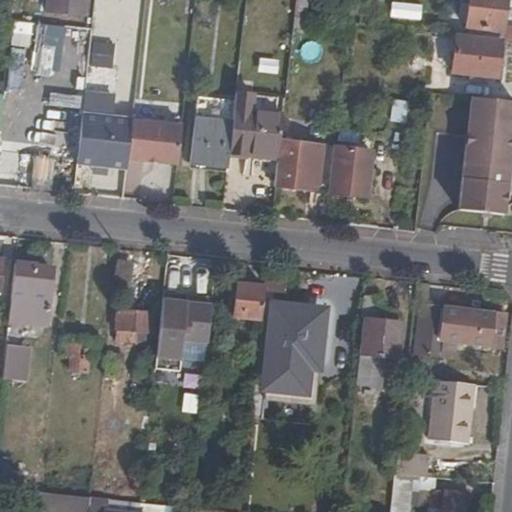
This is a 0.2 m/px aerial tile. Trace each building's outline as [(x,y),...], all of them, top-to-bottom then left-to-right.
[(50,0),(49,15),(84,18),(86,0),(50,0)] [(502,29),(505,0),(468,0),(465,30),(502,34),(502,29)] [(389,16),(409,17),(410,2),(390,1),(389,16)] [(310,32),(311,20),(295,18),(294,30),(310,32)] [(501,42),(511,43),(511,30),(502,29),(502,34),(501,42)] [(497,81),(501,42),(456,37),(452,76),(497,81)] [(257,83),(275,83),(276,70),(257,69),(257,83)] [(228,157),(278,164),(281,146),(284,113),(276,112),(278,101),(235,95),(232,125),(228,157)] [(511,141),(511,134),(511,105),(471,101),(470,113),(440,109),(436,136),(467,139),(459,212),(503,217),(504,210),(506,195),(510,157),(511,141)] [(393,121),(407,123),(409,104),(396,102),(393,121)] [(113,119),(83,116),(78,165),(96,167),(108,169),(111,169),(128,171),(129,160),(133,121),(116,119),(113,119)] [(129,160),(177,165),(182,126),(133,120),(133,121),(129,160)] [(191,165),(227,168),(228,157),(232,125),(196,121),(191,165)] [(276,192),(319,198),(320,192),(332,193),(335,153),(281,146),(278,164),(276,192)] [(371,154),(336,149),(335,153),(332,193),(331,196),(366,201),(371,154)] [(30,158),(29,188),(51,189),(52,158),(30,158)] [(108,169),(96,167),(95,175),(108,176),(108,169)] [(35,267),(16,265),(10,321),(47,325),(48,312),(51,311),(52,306),(49,306),(52,271),(34,269),(35,267)] [(416,283),(414,304),(416,305),(426,306),(428,284),(416,283)] [(260,322),(264,287),(236,285),(232,320),(260,322)] [(378,300),(363,298),(360,323),(366,323),(359,388),(380,390),(382,371),(383,359),(395,360),(398,360),(403,322),(384,320),(383,325),(376,324),(378,300)] [(208,344),(212,308),(169,304),(161,367),(180,370),(183,341),(208,344)] [(426,306),(416,305),(410,355),(420,356),(426,306)] [(505,314),(426,306),(420,356),(439,357),(441,343),(502,350),(505,314)] [(302,404),(312,313),(276,309),(267,401),(302,404)] [(323,314),(312,313),(302,404),(305,404),(309,369),(317,370),(317,368),(323,314)] [(152,318),(116,315),(115,334),(150,337),(152,318)] [(100,345),(65,342),(64,356),(71,357),(70,373),(88,375),(90,359),(98,360),(100,345)] [(28,349),(7,346),(3,378),(25,380),(28,349)] [(394,372),(395,360),(383,359),(382,371),(394,372)] [(325,369),(317,368),(317,370),(309,369),(305,404),(321,405),(325,369)] [(473,386),(433,382),(428,440),(461,442),(464,408),(471,409),(473,386)] [(464,408),(461,442),(468,443),(471,409),(464,408)] [(425,458),(396,455),(393,478),(423,480),(425,458)] [(0,488),(18,491),(19,479),(0,476),(0,488)] [(421,494),(423,483),(397,482),(394,511),(412,511),(415,494),(421,494)] [(0,511),(20,511),(23,492),(18,491),(0,488),(0,511)] [(443,511),(446,491),(433,490),(430,511),(443,511)] [(464,511),(466,493),(446,491),(443,511),(464,511)] [(38,511),(41,494),(23,492),(20,511),(38,511)] [(50,511),(53,495),(41,494),(38,511),(50,511)] [(88,511),(90,498),(53,495),(50,511),(88,511)] [(239,511),(240,503),(241,499),(212,496),(211,511),(239,511)] [(106,511),(107,500),(90,498),(88,511),(106,511)] [(239,511),(248,511),(250,504),(240,503),(239,511)]
